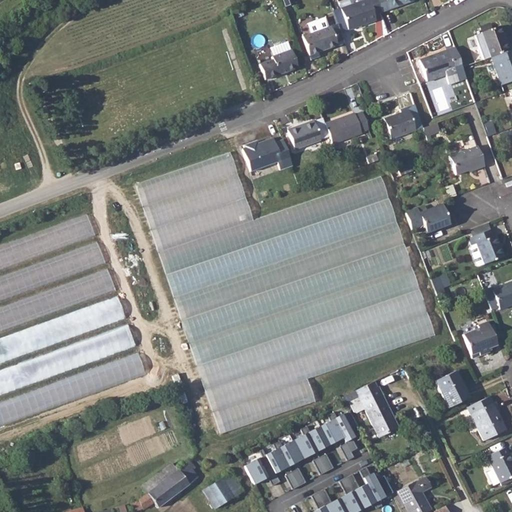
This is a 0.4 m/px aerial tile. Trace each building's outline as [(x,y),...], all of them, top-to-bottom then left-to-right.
[(379,12),(375,0),(363,0),(339,9),(347,30),(374,20),(373,15),(379,12)] [(375,0),(379,12),(411,1),(410,0),(375,0)] [(489,56),(489,57),(509,50),(506,41),(504,41),(499,26),(491,29),(488,23),(479,27),(481,31),(479,32),(480,33),(473,36),(482,59),(489,56)] [(317,52),(336,45),(329,26),(300,36),(309,60),(318,56),(317,52)] [(271,59),(258,64),(263,79),(296,68),(289,50),(286,44),(269,50),(271,56),(270,57),(271,59)] [(460,67),(453,47),(418,60),(426,81),(444,75),(448,84),(457,81),(453,70),(460,67)] [(511,49),(509,50),(489,57),(499,85),(511,80),(511,49)] [(414,131),(406,107),(398,110),(399,112),(382,119),(389,139),(414,131)] [(353,113),(322,124),(323,127),(327,137),(330,144),(360,134),(359,132),(367,129),(361,112),(353,114),(353,113)] [(312,120),(286,130),(293,149),(327,137),(323,127),(315,130),(312,120)] [(438,132),(434,123),(421,128),(424,137),(438,132)] [(290,165),(280,139),(272,142),(270,138),(240,149),(248,171),(275,161),(278,169),(290,165)] [(482,166),(475,146),(447,156),(454,174),(473,168),(474,169),(482,166)] [(232,153),(140,180),(213,433),(315,404),(307,375),(432,339),(386,178),(251,217),(232,153)] [(364,158),(366,164),(376,161),(375,159),(373,154),(364,158)] [(407,163),(395,167),(398,175),(410,171),(407,163)] [(401,179),(395,181),(398,191),(405,188),(401,179)] [(416,208),(403,212),(409,229),(421,225),(424,233),(447,224),(440,204),(425,210),(418,213),(416,208)] [(0,268),(95,240),(89,219),(0,245),(0,268)] [(489,230),(467,238),(470,245),(468,250),(475,266),(477,267),(502,258),(494,236),(492,237),(489,230)] [(0,299),(105,266),(98,244),(0,276),(0,299)] [(110,273),(0,306),(0,328),(116,294),(110,273)] [(488,283),(491,288),(511,280),(511,273),(511,274),(488,283)] [(437,277),(429,280),(433,292),(442,288),(437,277)] [(511,281),(489,290),(497,310),(511,304),(511,281)] [(120,300),(0,335),(0,359),(126,322),(120,300)] [(477,329),(462,335),(470,358),(487,352),(486,348),(495,345),(486,322),(476,325),(477,329)] [(0,392),(136,348),(129,326),(0,368),(0,392)] [(140,357),(0,397),(0,421),(147,379),(140,357)] [(454,371),(433,381),(446,408),(467,398),(454,371)] [(396,428),(377,387),(376,388),(373,381),(358,389),(355,391),(357,397),(358,398),(348,402),(352,412),(356,413),(363,409),(377,437),(396,428)] [(488,396),(465,407),(482,441),(504,430),(496,413),(498,411),(493,402),(491,403),(488,396)] [(350,434),(357,430),(347,412),(334,418),(331,413),(329,414),(340,437),(344,444),(349,453),(355,449),(350,439),(352,438),(350,434)] [(318,427),(327,444),(340,437),(329,414),(326,416),(329,421),(318,427)] [(314,451),(327,444),(318,427),(308,432),(305,427),(302,429),(314,451)] [(300,458),(314,451),(302,429),(298,430),(301,436),(291,441),(300,458)] [(286,466),(300,458),(291,441),(280,447),(277,441),(274,443),(286,466)] [(264,456),(273,473),(286,466),(274,443),(271,445),(274,450),(264,456)] [(344,444),(338,447),(345,461),(352,458),(349,453),(344,444)] [(511,464),(504,447),(485,456),(491,470),(485,473),(492,486),(511,476),(511,464)] [(261,457),(243,467),(252,485),(266,477),(271,486),(278,482),(273,473),(264,456),(261,450),(258,452),(261,457)] [(331,469),(324,454),(317,458),(325,472),(331,469)] [(310,461),(318,476),(325,472),(317,458),(310,461)] [(374,503),(378,502),(375,496),(388,489),(382,478),(373,463),(364,467),(372,481),(365,486),(374,503)] [(146,494),(138,500),(137,501),(130,503),(132,511),(142,509),(152,502),(156,507),(192,481),(195,478),(185,464),(176,471),(170,464),(140,486),(146,494)] [(297,487),(304,483),(296,469),(290,472),(297,487)] [(230,472),(202,491),(213,508),(241,489),(230,472)] [(283,476),(291,490),(297,487),(290,472),(283,476)] [(358,505),(368,499),(371,505),(374,503),(365,486),(358,489),(350,475),(343,478),(358,505)] [(386,476),(382,478),(388,489),(389,492),(393,490),(386,476)] [(423,477),(395,491),(406,511),(423,511),(428,509),(420,492),(428,488),(423,477)] [(347,511),(358,505),(343,478),(337,482),(344,496),(337,500),(343,511),(347,511)] [(343,511),(337,500),(330,504),(322,490),(316,493),(325,511),(343,511)] [(314,511),(325,511),(316,493),(309,497),(317,511),(314,511)]
